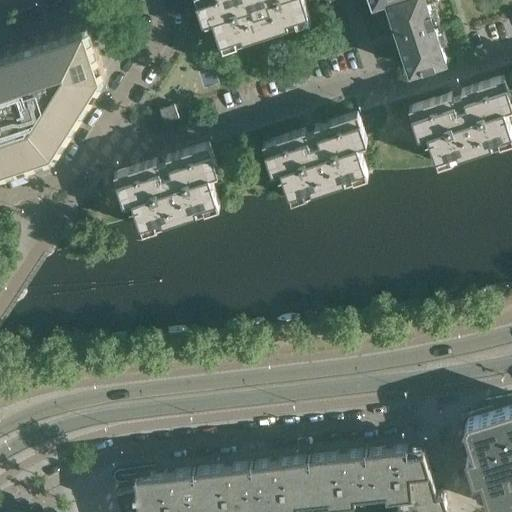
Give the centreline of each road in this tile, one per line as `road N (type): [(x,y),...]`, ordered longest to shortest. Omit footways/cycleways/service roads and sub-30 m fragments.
road 1 (primary): [(511,333),(403,359),(113,394),(0,431)]
road 2 (residential): [(0,507),(84,470),(175,444),(416,415),(450,375)]
road 3 (primary): [(0,455),(78,422),(450,375)]
road 4 (residential): [(92,152),(120,156),(356,85),(396,93),(511,54)]
road 5 (residential): [(92,152),(154,52),(166,23),(164,0)]
